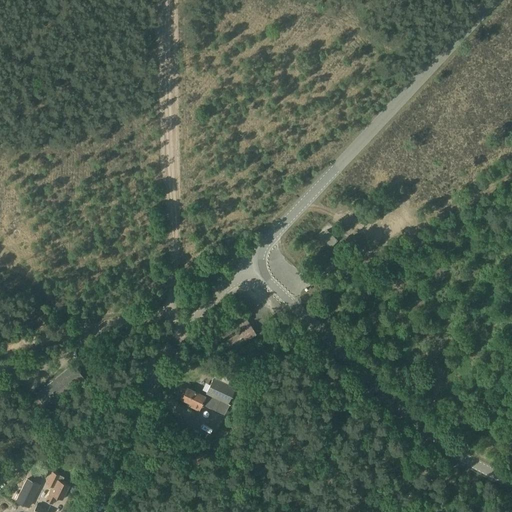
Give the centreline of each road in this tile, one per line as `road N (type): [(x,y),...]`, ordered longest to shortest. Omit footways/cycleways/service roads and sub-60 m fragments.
road 1 (track): [(171,0),(175,279),(168,314)]
road 2 (unclassified): [(0,483),(159,363)]
road 3 (track): [(189,324),(162,312),(0,349)]
road 4 (unclassified): [(89,511),(159,363)]
